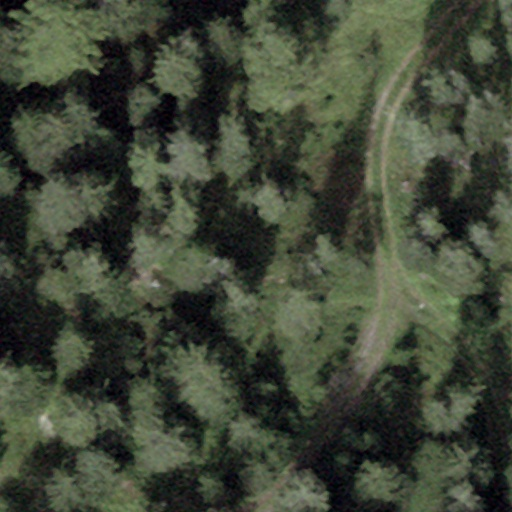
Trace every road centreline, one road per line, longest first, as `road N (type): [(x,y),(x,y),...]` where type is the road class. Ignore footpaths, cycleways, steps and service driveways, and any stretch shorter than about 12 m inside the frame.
road 1 (track): [(464,0),(398,81),(370,164),(394,287),(356,397),(233,511)]
road 2 (track): [(394,287),(509,406),(511,449)]
